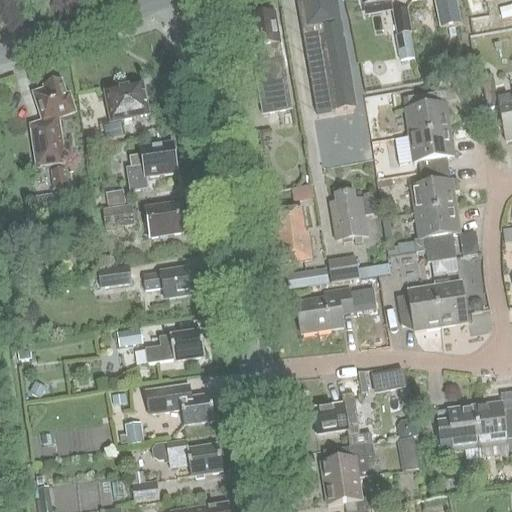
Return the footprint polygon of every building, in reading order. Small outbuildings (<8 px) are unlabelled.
[(354,110),(343,43),(335,0),(332,1),(331,0),(302,0),(303,5),(297,6),(303,41),(305,49),(316,116),(334,113),(354,110)] [(410,0),(411,3),(425,0),(433,0),(440,31),(460,27),(454,0),(410,0)] [(398,65),(413,63),(405,13),(391,15),(398,65)] [(253,66),(262,118),(291,113),(286,87),(282,63),(274,16),(248,20),(256,66),(253,66)] [(497,104),(492,78),(480,81),(487,112),(498,110),(497,104)] [(75,116),(69,98),(65,99),(60,84),(43,90),(44,93),(33,97),(42,125),(30,129),(36,170),(64,166),(57,121),(75,116)] [(105,141),(124,138),(121,124),(149,118),(142,86),(104,94),(110,126),(102,127),(105,141)] [(408,140),(450,134),(445,107),(438,108),(436,96),(402,102),(408,140)] [(511,101),(497,104),(498,110),(505,145),(511,143),(511,101)] [(411,179),(419,177),(448,173),(446,162),(454,160),(450,134),(408,140),(412,167),(410,167),(411,179)] [(140,151),(141,158),(129,160),(130,171),(126,171),(129,195),(147,192),(145,181),(177,176),(172,146),(140,151)] [(68,192),(65,171),(50,173),(52,194),(68,192)] [(414,217),(455,211),(453,196),(459,195),(457,183),(450,184),(448,173),(419,177),(411,179),(410,179),(412,190),(410,190),(414,217)] [(311,186),(290,189),(292,202),(314,199),(311,186)] [(335,206),(329,207),(335,244),(367,239),(363,218),(376,216),(373,200),(361,202),(355,203),(353,194),(334,197),(335,206)] [(105,198),(108,213),(125,210),(122,195),(105,198)] [(60,220),(58,205),(36,209),(38,223),(60,220)] [(183,237),(179,207),(144,212),(149,242),(183,237)] [(130,209),(125,210),(108,213),(100,214),(103,234),(133,230),(130,209)] [(459,237),(455,211),(414,217),(418,244),(413,245),(415,256),(425,255),(454,250),(452,239),(459,237)] [(312,263),(307,236),(305,236),(301,212),(273,216),(275,228),(268,229),(274,269),(312,263)] [(386,219),(379,221),(383,246),(390,245),(386,219)] [(454,250),(425,255),(427,266),(456,262),(454,250)] [(355,261),(327,265),(330,285),(358,281),(355,261)] [(145,294),(163,291),(164,303),(195,298),(191,271),(160,275),(160,277),(142,279),(145,294)] [(129,274),(96,277),(98,291),(130,288),(129,274)] [(305,290),(327,287),(325,274),(304,277),(305,290)] [(434,290),(440,331),(467,327),(460,285),(434,290)] [(440,331),(434,290),(407,294),(408,299),(396,301),(401,330),(412,328),(413,335),(440,331)] [(324,302),(295,306),(300,338),(343,331),(341,318),(352,316),(349,292),(323,296),(324,302)] [(482,304),(478,301),(473,301),(469,306),(470,311),(474,314),(479,314),(482,309),(482,304)] [(204,360),(200,334),(169,338),(171,349),(153,352),(145,353),(147,368),(155,367),(173,364),(173,365),(204,360)] [(116,341),(118,353),(138,350),(137,338),(116,341)] [(17,364),(29,362),(27,350),(15,352),(17,364)] [(372,378),(375,397),(404,392),(401,373),(372,378)] [(44,392),(34,386),(29,396),(39,402),(44,392)] [(181,414),(183,429),(214,424),(210,398),(181,403),(179,390),(145,395),(148,418),(181,414)] [(126,407),(125,397),(112,399),(113,409),(126,407)] [(327,401),(328,410),(312,412),(316,438),(347,433),(348,441),(359,439),(352,397),(327,401)] [(501,406),(475,410),(480,451),(506,448),(508,456),(511,455),(511,412),(502,414),(501,406)] [(480,451),(475,410),(447,413),(448,421),(437,423),(440,451),(452,449),(453,455),(480,451)] [(144,447),(141,425),(124,428),(127,449),(144,447)] [(372,447),(371,438),(359,439),(348,441),(349,450),(372,447)] [(402,475),(418,473),(413,442),(397,445),(402,475)] [(222,476),(218,448),(187,453),(186,445),(155,450),(152,454),(153,462),(156,465),(163,464),(163,468),(169,467),(169,472),(188,469),(190,480),(222,476)] [(370,482),(367,461),(374,460),(372,447),(349,450),(347,451),(348,461),(320,465),(324,489),(358,484),(370,482)] [(145,488),(144,476),(133,478),(134,490),(145,488)] [(358,484),(324,489),(327,510),(355,505),(361,504),(361,502),(358,484)] [(133,507),(157,503),(155,488),(130,492),(133,507)] [(51,506),(49,490),(37,492),(40,508),(51,506)] [(356,511),(382,511),(380,499),(361,502),(361,504),(355,505),(356,511)]
